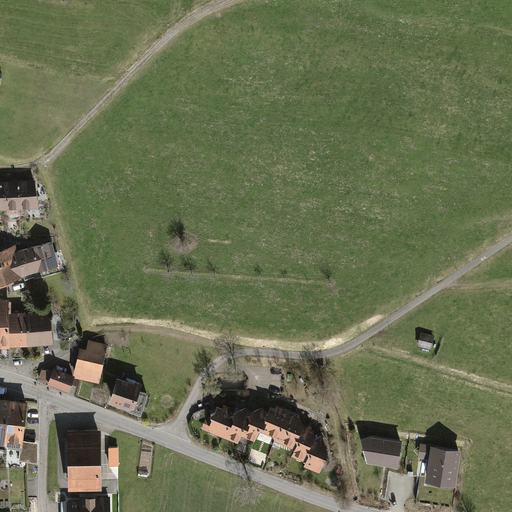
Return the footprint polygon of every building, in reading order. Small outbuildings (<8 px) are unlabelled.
[(35,179),(20,180),(22,209),(37,207),(35,179)] [(7,210),(22,209),(20,180),(5,181),(7,210)] [(42,270),(60,265),(53,241),(35,246),(42,270)] [(24,275),(42,270),(35,246),(17,251),(24,275)] [(0,251),(0,281),(24,275),(17,251),(16,247),(0,251)] [(0,324),(1,348),(13,347),(13,345),(11,312),(11,298),(0,298),(0,324)] [(26,311),(11,312),(13,345),(28,345),(26,313),(26,311)] [(51,312),(26,313),(28,345),(52,343),(51,312)] [(433,336),(419,333),(416,347),(430,350),(433,336)] [(76,377),(97,383),(108,345),(90,339),(87,349),(82,348),(74,376),(76,377)] [(49,386),(72,393),(76,377),(74,376),(53,370),(53,373),(43,371),(40,381),(49,383),(49,386)] [(117,378),(108,403),(139,415),(142,409),(146,411),(151,399),(146,398),(147,395),(139,392),(142,385),(125,378),(124,381),(117,378)] [(2,442),(22,444),(27,403),(8,401),(2,442)] [(208,433),(224,439),(234,413),(229,411),(231,408),(224,406),(223,409),(217,407),(215,413),(210,416),(212,422),(208,433)] [(263,437),(279,443),(289,415),(286,414),(287,410),(279,407),(278,411),(272,409),(269,415),(263,437)] [(224,439),(241,445),(244,438),(251,414),(250,409),(234,413),(224,439)] [(244,438),(260,444),(263,437),(269,415),(266,409),(251,414),(244,438)] [(279,443),(296,448),(304,428),(302,415),(295,417),(289,415),(279,443)] [(293,457),(310,463),(318,439),(314,426),(304,428),(296,448),(293,457)] [(101,485),(101,430),(66,431),(67,485),(101,485)] [(367,463),(399,468),(404,439),(372,434),(360,438),(367,463)] [(308,468),(324,474),(331,454),(325,437),(318,439),(310,463),(308,468)] [(425,482),(457,487),(463,451),(431,445),(425,482)] [(64,500),(63,511),(110,511),(110,496),(77,496),(78,499),(64,500)]
